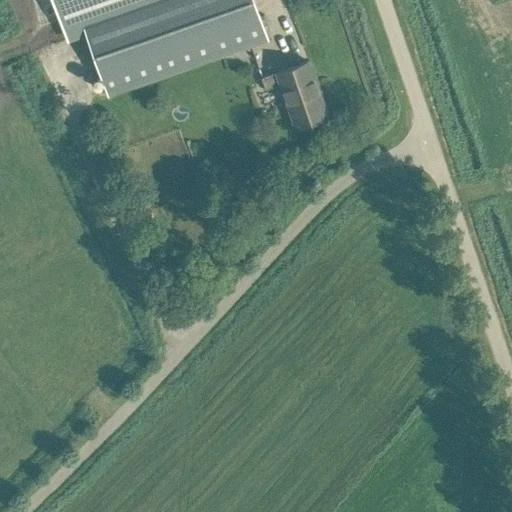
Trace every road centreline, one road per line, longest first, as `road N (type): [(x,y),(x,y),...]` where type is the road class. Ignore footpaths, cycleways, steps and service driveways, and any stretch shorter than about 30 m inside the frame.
road 1 (unclassified): [(26,511),(330,192),(430,142)]
road 2 (unclassified): [(511,390),(430,142)]
road 3 (unclassified): [(430,142),(382,0)]
